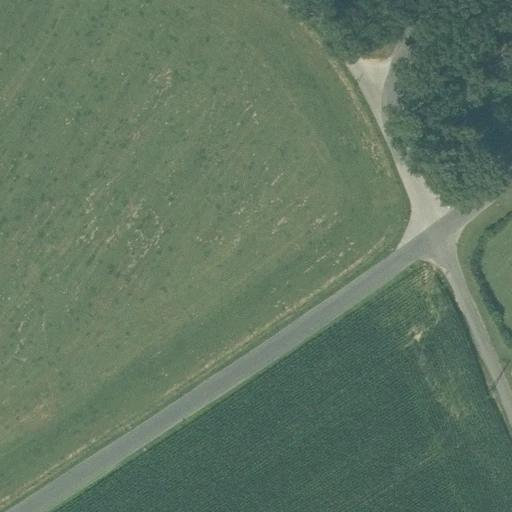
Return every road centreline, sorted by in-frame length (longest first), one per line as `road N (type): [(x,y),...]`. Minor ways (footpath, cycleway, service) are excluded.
road 1 (tertiary): [(438,232),(21,511)]
road 2 (unclassified): [(438,232),(511,412)]
road 3 (unclassified): [(380,102),(438,232)]
road 4 (unclassified): [(380,102),(298,0)]
